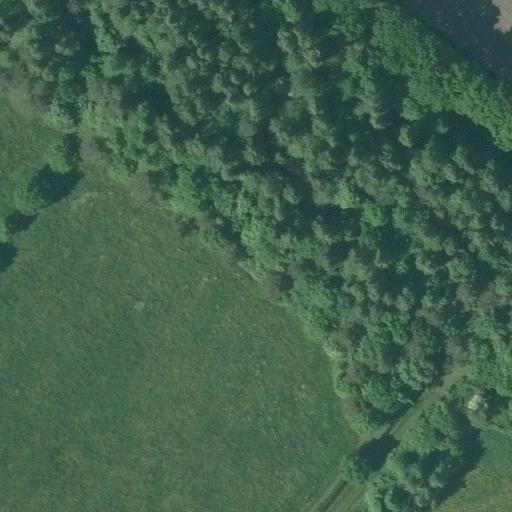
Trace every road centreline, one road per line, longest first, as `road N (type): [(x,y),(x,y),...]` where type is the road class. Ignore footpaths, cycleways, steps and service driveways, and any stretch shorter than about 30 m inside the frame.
road 1 (unclassified): [(511,121),(353,0)]
road 2 (track): [(462,376),(449,380),(343,511)]
